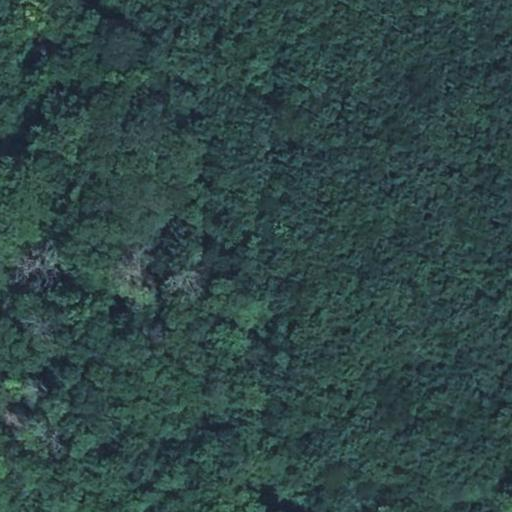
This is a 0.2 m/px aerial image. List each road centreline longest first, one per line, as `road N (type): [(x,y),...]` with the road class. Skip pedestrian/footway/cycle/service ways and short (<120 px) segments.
road 1 (track): [(239,252),(156,83),(72,0)]
road 2 (track): [(252,511),(239,252)]
road 3 (track): [(239,252),(258,0)]
road 4 (track): [(2,225),(156,83)]
